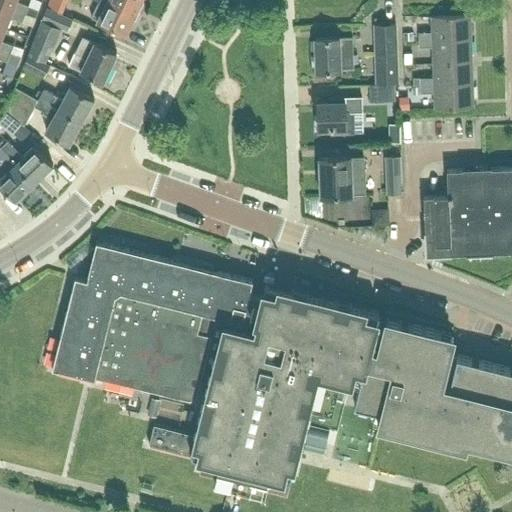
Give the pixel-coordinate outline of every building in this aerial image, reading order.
[(26,8),(28,4),(16,0),(0,0),(0,2),(25,13),(34,16),(36,12),(26,8)] [(47,0),(46,5),(72,17),(77,6),(64,0),(47,0)] [(117,0),(97,0),(95,6),(90,15),(124,31),(134,8),(117,0)] [(117,0),(134,8),(138,0),(117,0)] [(0,25),(4,27),(8,16),(21,21),(25,13),(0,2),(0,25)] [(66,30),(72,17),(46,5),(40,18),(60,27),(66,30)] [(470,14),(431,16),(432,31),(418,32),(418,40),(471,38),(470,14)] [(60,27),(40,18),(27,53),(44,62),(60,27)] [(376,82),(394,82),(396,82),(394,23),(374,23),(376,82)] [(22,49),(12,45),(13,44),(0,38),(0,36),(4,27),(0,25),(0,49),(19,57),(22,49)] [(102,79),(116,50),(82,35),(74,52),(68,64),(80,69),(102,79)] [(315,70),(353,68),(351,36),(314,38),(315,70)] [(471,60),(471,38),(418,40),(418,47),(432,47),(433,62),(471,60)] [(418,40),(402,40),(402,48),(418,47),(418,40)] [(19,57),(0,49),(0,57),(6,60),(6,59),(17,64),(20,57),(19,57)] [(43,76),(49,64),(44,62),(27,53),(22,65),(43,76)] [(420,85),(472,83),(471,60),(433,62),(433,77),(419,77),(420,85)] [(394,82),(376,82),(367,82),(368,100),(394,100),(394,82)] [(473,107),(472,83),(420,85),(420,93),(434,92),(434,108),(473,107)] [(38,96),(80,120),(93,97),(69,84),(61,97),(43,87),(38,96)] [(20,121),(24,124),(35,105),(42,109),(41,112),(50,118),(45,128),(69,141),(80,120),(38,96),(38,97),(15,85),(5,110),(20,121)] [(329,101),(317,102),(318,129),(330,128),(331,134),(354,133),(353,127),(353,112),(361,112),(360,96),(329,97),(329,101)] [(33,131),(24,124),(20,121),(12,131),(25,142),(33,131)] [(6,139),(0,144),(0,148),(33,183),(52,165),(33,144),(22,155),(7,140),(6,139)] [(0,160),(0,161),(0,160),(0,182),(16,200),(33,183),(0,148),(0,160)] [(383,155),(385,193),(401,193),(400,155),(399,155),(383,155)] [(351,157),(319,158),(320,195),(352,194),(364,194),(363,156),(351,157)] [(511,165),(446,168),(447,194),(423,194),(424,237),(434,237),(434,243),(448,242),(449,252),(511,249),(511,165)] [(75,276),(52,367),(94,378),(95,374),(128,382),(190,399),(198,394),(202,378),(206,380),(193,432),(153,422),(148,441),(202,455),(198,468),(239,478),(286,491),(290,474),(294,461),(297,448),(307,410),(319,413),(327,382),(322,381),(324,371),(335,374),(358,379),(353,402),(381,409),(378,421),(453,439),(454,433),(467,437),(511,447),(511,367),(443,351),(440,362),(432,360),(437,338),(425,335),(426,327),(361,311),(360,315),(351,313),(353,305),(335,300),(290,289),(265,283),(262,297),(247,293),(251,279),(227,273),(218,271),(96,240),(86,278),(75,276)] [(0,453),(129,485),(140,441),(24,413),(25,407),(0,401),(0,453)] [(324,454),(330,431),(310,426),(304,450),(324,454)]
